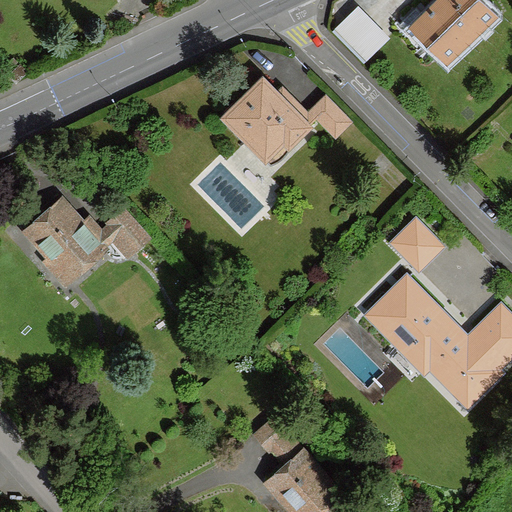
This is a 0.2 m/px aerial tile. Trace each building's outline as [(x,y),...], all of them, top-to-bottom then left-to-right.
[(495,13),(483,0),(440,0),(424,15),(414,25),(433,44),(447,59),(495,13)] [(358,4),(334,29),(365,59),(389,35),(358,4)] [(414,25),(424,15),(418,8),(402,24),(427,50),(433,44),(414,25)] [(29,72),(22,64),(10,75),(18,83),(29,72)] [(264,78),(227,115),(267,156),(285,139),(290,144),(310,124),(264,78)] [(327,96),(313,110),(336,134),(350,121),(327,96)] [(106,247),(82,219),(64,198),(28,230),(53,259),(55,257),(72,276),(106,247)] [(125,209),(110,222),(134,250),(149,237),(125,209)] [(82,219),(106,247),(113,240),(127,257),(134,250),(110,222),(104,228),(90,212),(82,219)] [(395,242),(420,268),(443,245),(418,220),(395,242)] [(396,341),(424,370),(430,364),(459,335),(438,314),(442,310),(408,276),(375,308),(401,335),(396,341)] [(466,341),(459,335),(430,364),(463,398),(495,368),(497,370),(511,354),(511,315),(502,305),(466,341)] [(282,413),(257,434),(270,450),(273,448),(289,433),(295,428),(282,413)] [(287,465),(304,450),(289,433),(273,448),(287,465)] [(282,496),(289,490),(308,511),(319,511),(341,493),(304,450),(287,465),(269,481),(282,496)]
